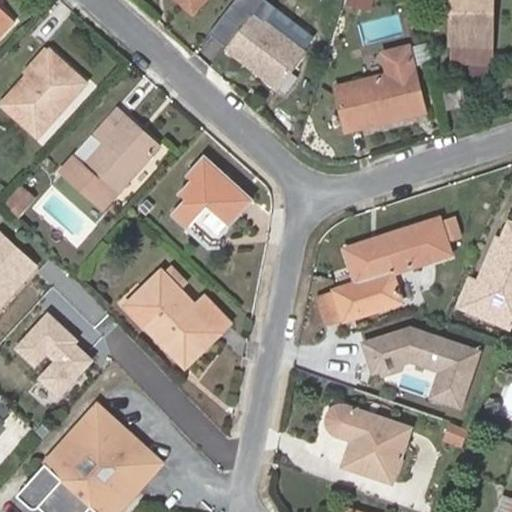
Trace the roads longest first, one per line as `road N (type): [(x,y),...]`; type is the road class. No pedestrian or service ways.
road 1 (residential): [(310,210),(252,511)]
road 2 (residential): [(102,0),(285,163),(310,210)]
road 3 (residential): [(310,210),(511,154)]
